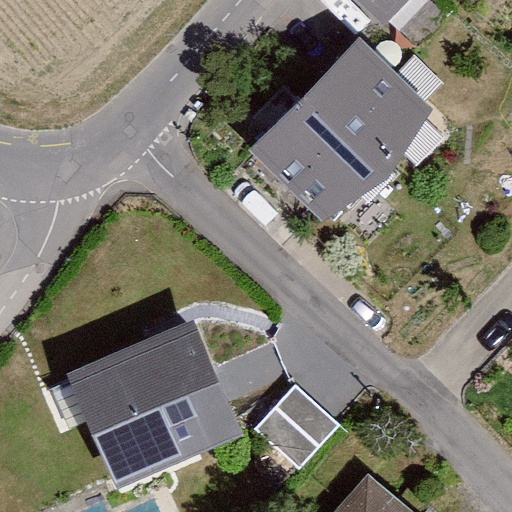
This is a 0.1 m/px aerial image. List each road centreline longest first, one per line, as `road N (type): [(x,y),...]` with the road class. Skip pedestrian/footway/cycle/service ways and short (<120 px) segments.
road 1 (residential): [(511,494),(130,124)]
road 2 (residential): [(130,124),(238,0)]
